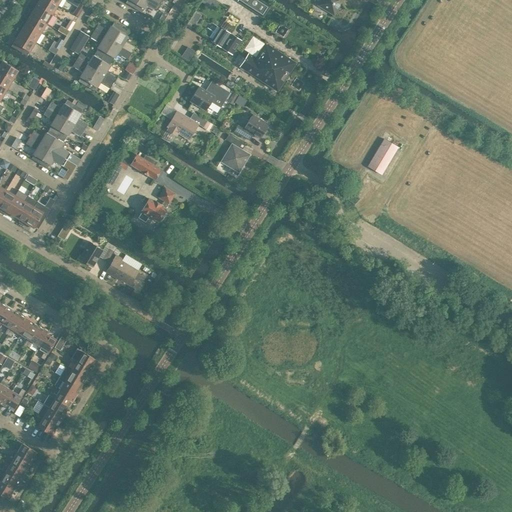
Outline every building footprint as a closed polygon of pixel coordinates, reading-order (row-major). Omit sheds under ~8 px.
[(38,5),(37,4),(36,4),(52,14),(58,5),(49,0),(37,0),(39,3),(38,5)] [(161,4),(163,5),(163,4),(155,0),(137,0),(134,7),(142,12),(144,8),(145,8),(147,4),(151,6),(150,6),(157,10),(161,4)] [(217,0),(202,0),(201,2),(215,10),(220,2),(217,0)] [(261,0),(237,0),(237,1),(263,17),(270,6),(261,0)] [(321,0),(319,5),(334,14),(342,0),(321,0)] [(85,5),(81,2),(74,14),(78,16),(85,5)] [(36,7),(31,8),(28,12),(47,23),(52,14),(36,4),(36,5),(37,5),(36,7)] [(26,23),(25,23),(41,33),(47,23),(28,12),(26,16),(27,21),(26,23)] [(162,15),(158,21),(162,24),(166,18),(162,15)] [(114,22),(111,26),(108,30),(105,28),(98,24),(94,30),(93,29),(92,29),(113,42),(122,27),(114,22)] [(26,24),(25,25),(19,27),(17,31),(36,42),(41,33),(25,23),(26,24)] [(220,26),(211,40),(222,48),(231,33),(220,26)] [(130,32),(122,27),(113,42),(131,53),(135,46),(128,42),(125,41),(128,36),(127,36),(130,32)] [(92,29),(94,31),(90,37),(97,41),(100,43),(98,47),(98,48),(96,51),(104,56),(113,42),(92,29)] [(14,42),(30,51),(36,42),(17,31),(15,34),(16,40),(15,42),(14,41),(14,42)] [(241,40),(231,33),(222,48),(232,54),(241,40)] [(80,42),(76,39),(71,48),(75,50),(80,42)] [(145,40),(140,48),(146,51),(150,43),(145,40)] [(14,42),(11,46),(27,55),(30,51),(14,42)] [(131,53),(113,42),(104,56),(112,61),(114,57),(115,58),(118,53),(121,55),(128,59),(131,53)] [(261,51),(257,57),(287,77),(296,63),(267,43),(261,51)] [(188,46),(181,56),(189,61),(196,51),(188,46)] [(94,55),(93,55),(90,59),(87,57),(80,53),(77,59),(75,58),(95,71),(104,56),(96,51),(94,55)] [(238,53),(233,61),(240,66),(239,66),(278,91),(287,77),(257,57),(256,58),(248,53),(245,58),(238,53)] [(116,83),(114,82),(118,76),(111,71),(108,70),(110,65),(112,61),(104,56),(95,71),(116,83)] [(76,60),(73,66),(80,70),(83,72),(80,76),(81,77),(78,81),(86,85),(95,71),(75,58),(75,59),(76,60)] [(18,70),(3,60),(2,61),(3,61),(2,63),(0,63),(0,71),(13,80),(18,70)] [(45,60),(43,64),(51,69),(53,66),(45,60)] [(130,61),(125,69),(133,74),(137,66),(130,61)] [(0,84),(7,89),(13,80),(0,71),(0,84)] [(94,90),(97,86),(97,87),(100,82),(103,84),(110,88),(114,82),(115,83),(116,83),(95,71),(86,85),(94,90)] [(127,71),(123,77),(128,80),(132,74),(127,71)] [(29,86),(34,89),(39,81),(34,78),(29,86)] [(230,92),(215,83),(209,92),(199,86),(190,101),(206,110),(211,102),(221,107),(230,92)] [(7,101),(12,92),(7,89),(0,84),(0,97),(2,98),(7,101)] [(46,99),(51,90),(47,87),(41,96),(46,99)] [(120,94),(114,90),(110,96),(116,100),(120,94)] [(229,99),(234,103),(239,95),(234,92),(229,99)] [(51,101),(48,107),(46,106),(46,107),(66,119),(75,104),(67,99),(64,103),(61,107),(58,105),(51,101)] [(89,124),(82,120),(81,120),(78,118),(81,113),(80,113),(83,109),(75,104),(66,119),(85,130),(89,124)] [(29,116),(33,119),(39,110),(34,107),(29,116)] [(46,107),(47,108),(44,114),(51,118),(54,120),(51,125),(52,125),(49,129),(57,133),(66,119),(46,107)] [(207,121),(194,112),(190,118),(177,111),(168,126),(169,127),(168,130),(176,135),(178,132),(189,139),(198,124),(203,127),(207,121)] [(269,124),(253,114),(244,128),(238,125),(234,131),(246,138),(250,132),(260,138),(269,124)] [(67,134),(68,135),(71,130),(74,132),(81,137),(85,130),(66,119),(57,133),(65,138),(67,134)] [(215,132),(218,127),(208,121),(205,126),(215,132)] [(47,132),(46,132),(44,137),(41,135),(34,130),(30,137),(28,135),(28,136),(48,148),(57,133),(49,129),(47,132)] [(71,153),(64,149),(61,147),(64,142),(63,142),(65,138),(57,133),(48,148),(67,159),(71,153)] [(238,175),(251,154),(242,149),(239,147),(242,142),(229,134),(226,139),(232,143),(220,161),(230,167),(228,170),(232,172),(232,173),(233,173),(238,175)] [(28,136),(30,137),(26,143),(33,147),(36,149),(33,154),(34,154),(32,158),(39,163),(48,148),(28,136)] [(398,147),(384,139),(368,166),(382,174),(398,147)] [(47,168),(50,164),(51,164),(53,160),(56,161),(63,166),(67,159),(48,148),(39,163),(47,168)] [(71,153),(67,159),(77,165),(81,159),(71,153)] [(204,154),(200,159),(206,163),(209,157),(204,154)] [(161,169),(137,155),(131,164),(155,179),(161,169)] [(118,166),(125,170),(129,163),(122,159),(118,166)] [(10,163),(7,167),(15,172),(18,167),(10,163)] [(71,174),(67,171),(63,177),(68,180),(71,174)] [(163,210),(165,211),(166,208),(169,203),(176,193),(165,187),(159,197),(165,201),(162,205),(154,200),(154,201),(149,198),(146,196),(142,202),(146,204),(142,211),(139,217),(145,220),(149,215),(158,221),(159,220),(160,220),(162,220),(164,217),(164,215),(162,214),(163,213),(162,212),(163,210)] [(4,213),(16,195),(6,189),(0,199),(0,208),(1,211),(4,213)] [(8,216),(12,215),(15,216),(28,195),(19,190),(16,195),(4,213),(8,216)] [(18,218),(19,222),(23,224),(37,201),(28,195),(15,216),(18,218)] [(50,209),(55,201),(49,198),(45,206),(50,209)] [(27,227),(31,226),(34,228),(35,226),(38,228),(50,209),(45,206),(37,201),(23,224),(27,227)] [(62,229),(67,232),(71,225),(66,222),(62,229)] [(93,267),(103,249),(90,241),(79,259),(93,267)] [(116,255),(118,257),(122,251),(116,247),(114,251),(109,260),(108,261),(105,265),(109,267),(116,255)] [(109,248),(102,258),(108,261),(109,260),(114,251),(109,248)] [(138,271),(121,261),(122,259),(118,257),(116,255),(108,268),(114,272),(113,274),(130,284),(138,271)] [(11,308),(2,303),(3,303),(2,302),(0,306),(0,321),(2,323),(11,308)] [(12,309),(12,308),(11,308),(2,323),(9,327),(6,332),(8,334),(21,314),(20,313),(20,314),(12,309)] [(11,336),(15,330),(21,334),(30,319),(29,319),(21,314),(8,334),(11,336)] [(27,338),(24,344),(27,345),(39,325),(38,325),(30,320),(30,319),(21,334),(27,338)] [(33,341),(39,345),(47,333),(49,331),(39,326),(40,325),(39,325),(27,345),(30,347),(33,341)] [(45,351),(41,357),(44,359),(56,339),(47,333),(39,345),(38,347),(45,351)] [(60,350),(67,339),(61,336),(54,347),(60,350)] [(97,360),(77,348),(72,357),(92,370),(92,369),(97,360)] [(8,357),(4,362),(11,367),(14,361),(8,357)] [(75,363),(72,370),(86,379),(87,378),(86,378),(91,370),(92,370),(72,357),(70,360),(75,363)] [(81,388),(81,387),(86,379),(72,370),(66,367),(60,376),(81,388)] [(75,397),(80,389),(81,389),(81,388),(60,376),(55,385),(60,388),(75,397)] [(0,402),(3,404),(3,405),(12,390),(6,386),(9,381),(6,379),(0,389),(0,402)] [(32,384),(27,392),(32,395),(37,387),(32,384)] [(57,395),(51,391),(49,394),(70,407),(70,406),(75,398),(75,397),(60,388),(57,395)] [(4,405),(13,410),(25,390),(22,389),(19,394),(12,390),(3,405),(4,405)] [(64,415),(69,407),(70,407),(49,394),(44,404),(64,416),(64,415)] [(59,425),(58,424),(63,416),(64,416),(44,404),(38,413),(58,425),(59,425)] [(52,434),(58,425),(58,426),(58,425),(38,413),(36,416),(42,419),(38,426),(52,434)] [(37,452),(23,443),(17,453),(32,462),(32,461),(37,452)] [(13,459),(8,456),(6,458),(26,471),(26,470),(31,462),(32,462),(17,453),(13,459)] [(4,461),(10,465),(6,471),(21,480),(20,479),(26,471),(6,458),(4,461)] [(2,477),(0,476),(0,480),(15,489),(20,480),(21,480),(6,471),(2,477)] [(0,493),(9,499),(14,489),(15,490),(15,489),(0,480),(0,493)]
